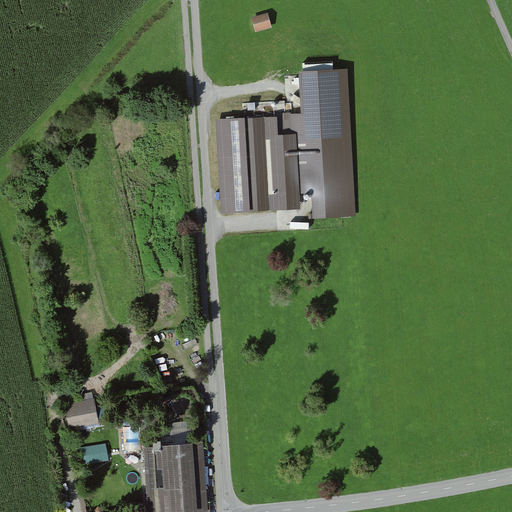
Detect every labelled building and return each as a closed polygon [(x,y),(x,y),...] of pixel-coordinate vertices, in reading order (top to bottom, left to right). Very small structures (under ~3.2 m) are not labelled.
[(270,13),(255,17),(259,33),(274,29),(270,13)] [(278,116),(219,120),(225,211),(301,207),(300,193),(339,190),(334,111),(294,114),(295,132),(279,133),(278,116)] [(96,400),(69,404),(73,430),(100,426),(96,400)] [(85,465),(110,461),(107,443),(82,447),(85,465)] [(206,444),(166,446),(166,453),(159,454),(160,468),(168,468),(169,489),(163,489),(164,511),(206,511),(211,511),(206,444)]
